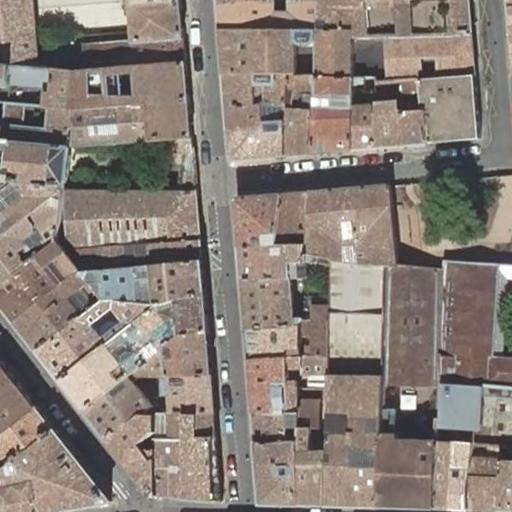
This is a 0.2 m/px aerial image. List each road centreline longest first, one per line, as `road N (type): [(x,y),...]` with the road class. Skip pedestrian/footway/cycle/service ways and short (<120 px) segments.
road 1 (residential): [(493,0),(505,135),(498,151),(215,180)]
road 2 (residential): [(241,511),(215,180)]
road 3 (residential): [(145,511),(0,327)]
road 4 (residential): [(215,180),(201,0)]
